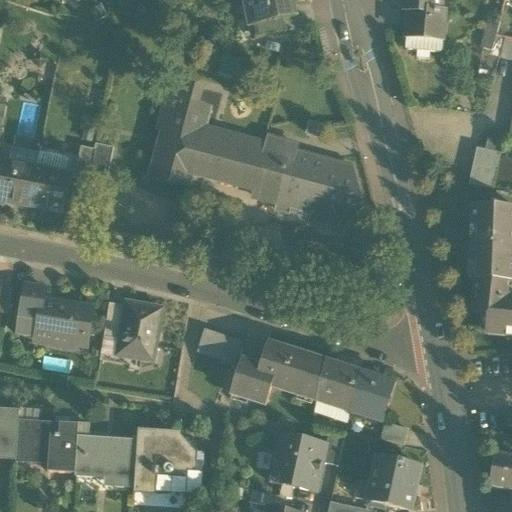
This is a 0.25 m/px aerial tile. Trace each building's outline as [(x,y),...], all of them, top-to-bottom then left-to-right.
[(292,13),(289,0),(258,0),(243,3),(246,14),(252,18),(254,28),(281,22),(288,20),(292,13)] [(439,14),(440,0),(399,0),(400,3),(401,7),(403,11),(406,14),(410,14),(408,36),(441,39),(443,15),(439,14)] [(87,10),(95,24),(108,18),(99,3),(87,10)] [(500,22),(501,19),(491,16),(486,36),(496,38),(500,22)] [(281,22),(254,28),(256,39),(284,33),(281,22)] [(441,39),(408,36),(406,52),(440,55),(441,39)] [(492,53),(496,38),(486,36),(482,51),(492,53)] [(511,43),(504,41),(499,60),(510,63),(511,56),(511,43)] [(195,89),(171,82),(158,130),(162,131),(151,176),(189,187),(192,175),(191,174),(204,130),(209,111),(190,106),(195,89)] [(84,130),(81,142),(92,144),(94,132),(84,130)] [(266,147),(204,130),(191,174),(192,175),(265,194),(263,202),(276,205),(274,211),(315,222),(314,224),(340,231),(340,229),(343,230),(364,210),(353,170),(294,154),(297,147),(281,142),(280,143),(268,139),(266,147)] [(487,144),(502,147),(504,136),(488,134),(487,144)] [(113,149),(96,146),(89,181),(107,184),(113,149)] [(9,163),(38,169),(41,154),(12,148),(9,163)] [(77,177),(89,179),(94,151),(81,149),(77,177)] [(469,187),(493,191),(500,156),(476,150),(469,187)] [(68,159),(41,154),(38,169),(65,174),(68,159)] [(511,189),(511,161),(506,160),(501,159),(497,187),(511,189)] [(0,181),(0,201),(30,207),(38,169),(9,163),(4,162),(0,181)] [(65,174),(38,169),(30,207),(66,214),(73,176),(65,174)] [(477,283),(511,283),(511,209),(489,209),(474,208),(473,229),(478,229),(478,246),(473,246),(472,266),(477,266),(477,283)] [(511,283),(477,283),(473,317),(490,318),(488,337),(507,339),(507,332),(511,332),(511,283)] [(18,329),(37,332),(42,303),(43,303),(46,290),(25,287),(18,329)] [(0,313),(8,315),(12,292),(0,290),(0,313)] [(48,342),(79,347),(78,346),(87,341),(88,341),(92,311),(43,303),(42,303),(37,332),(49,334),(48,342)] [(134,360),(152,364),(162,311),(127,306),(126,313),(121,339),(120,345),(118,352),(135,355),(134,360)] [(103,341),(116,344),(117,338),(121,339),(126,313),(108,309),(103,341)] [(198,353),(235,365),(242,344),(205,331),(198,353)] [(36,340),(48,342),(49,334),(37,332),(36,340)] [(100,354),(117,357),(118,352),(120,345),(116,344),(103,341),(100,354)] [(271,389),(316,403),(325,363),(268,345),(261,368),(241,362),(231,396),(266,407),(271,389)] [(117,357),(134,360),(135,355),(118,352),(117,357)] [(316,403),(350,414),(360,374),(325,363),(316,403)] [(394,385),(360,374),(350,414),(381,424),(394,385)] [(347,426),(350,414),(316,403),(314,415),(347,426)] [(19,410),(18,423),(24,423),(39,424),(39,411),(19,410)] [(0,412),(0,459),(15,460),(15,459),(16,458),(18,423),(17,423),(18,413),(0,412)] [(16,458),(22,459),(24,423),(18,423),(16,458)] [(47,474),(74,475),(77,438),(77,426),(39,424),(24,423),(22,459),(48,461),(47,474)] [(380,441),(403,447),(407,431),(384,424),(380,441)] [(155,492),(155,491),(157,468),(195,470),(195,462),(196,453),(179,452),(181,437),(137,434),(137,442),(133,490),(133,491),(155,492)] [(322,465),(338,468),(344,438),(329,435),(326,447),(322,465)] [(294,489),(310,493),(317,488),(318,486),(322,465),(326,447),(279,437),(269,484),(282,487),(294,489)] [(113,489),(133,490),(137,442),(77,438),(74,475),(74,478),(113,481),(113,489)] [(511,511),(511,458),(495,456),(490,490),(502,492),(497,511),(511,511)] [(371,504),(407,511),(412,488),(414,489),(418,468),(377,459),(373,483),(375,483),(371,504)] [(203,463),(195,462),(195,470),(157,468),(155,491),(185,493),(185,499),(189,499),(193,498),(196,496),(201,493),(203,463)] [(287,500),(291,501),(294,489),(282,487),(279,498),(287,500)] [(249,504),(284,511),(287,500),(279,498),(252,493),(249,504)]
